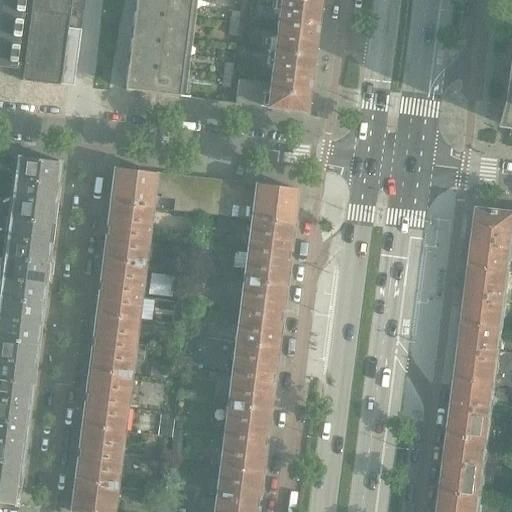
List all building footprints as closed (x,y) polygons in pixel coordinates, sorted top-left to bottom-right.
[(24,0),(2,0),(0,18),(0,67),(15,70),(24,0)] [(67,29),(70,11),(83,13),(85,0),(32,0),(22,82),(74,88),(80,31),(67,29)] [(178,98),(190,0),(135,0),(136,2),(140,2),(139,11),(134,10),(132,28),(137,28),(136,37),(131,36),(129,54),(134,55),(132,63),(128,62),(124,91),(178,98)] [(321,3),(298,0),(280,0),(274,53),(314,58),(321,3)] [(232,12),(230,24),(238,25),(240,13),(232,12)] [(238,25),(230,24),(228,36),(237,37),(238,25)] [(274,53),(270,83),(267,109),(307,114),(314,58),(274,53)] [(225,64),(223,76),(231,77),(233,65),(225,64)] [(231,77),(223,76),(222,88),(230,89),(231,77)] [(235,105),(246,106),(249,82),(238,81),(235,105)] [(260,83),(249,82),(246,106),(256,108),(260,83)] [(268,84),(260,83),(256,108),(267,109),(270,83),(269,83),(268,84)] [(15,158),(13,179),(60,185),(63,164),(15,158)] [(114,169),(110,204),(152,209),(153,194),(156,175),(156,174),(114,169)] [(156,175),(153,194),(161,195),(161,199),(175,200),(178,177),(156,175)] [(175,200),(174,212),(187,213),(192,179),(178,177),(175,200)] [(60,185),(13,179),(10,198),(58,204),(60,185)] [(192,179),(187,213),(200,214),(202,215),(206,180),(192,179)] [(206,180),(202,215),(216,216),(220,182),(206,180)] [(220,182),(216,216),(230,218),(231,206),(234,183),(220,182)] [(255,185),(234,183),(231,206),(245,208),(246,204),(253,205),(255,185)] [(255,185),(253,205),(251,220),(293,225),(297,190),(255,185)] [(58,204),(10,198),(8,218),(55,224),(58,204)] [(152,209),(110,204),(103,259),(144,265),(152,209)] [(507,273),(511,234),(511,215),(481,212),(479,213),(473,264),(472,268),(507,273)] [(55,224),(8,218),(5,239),(53,245),(55,224)] [(293,225),(251,220),(243,281),(285,286),(293,225)] [(53,245),(5,239),(2,259),(50,265),(53,245)] [(50,265),(2,259),(0,277),(0,279),(47,286),(50,265)] [(144,265),(103,259),(96,316),(137,322),(144,265)] [(500,329),(507,273),(472,268),(465,324),(500,329)] [(47,286),(0,279),(0,299),(45,306),(47,286)] [(285,286),(243,281),(235,344),(277,350),(285,286)] [(45,306),(0,299),(0,320),(42,325),(45,306)] [(137,322),(96,316),(89,371),(130,376),(137,322)] [(42,325),(0,320),(0,340),(40,345),(42,325)] [(511,353),(497,351),(500,329),(465,324),(458,380),(493,384),(511,386),(511,353)] [(40,345),(0,340),(0,360),(37,366),(40,345)] [(277,350),(235,344),(227,406),(269,412),(277,350)] [(37,366),(0,360),(0,381),(35,386),(37,366)] [(151,369),(150,379),(164,381),(165,370),(151,369)] [(130,376),(89,371),(82,427),(123,432),(130,376)] [(486,440),(493,384),(458,380),(451,435),(486,440)] [(35,386),(0,381),(0,402),(32,406),(35,386)] [(32,406),(0,402),(0,422),(29,426),(32,406)] [(269,412),(227,406),(219,468),(261,473),(269,412)] [(160,416),(158,428),(174,430),(175,417),(160,416)] [(29,426),(0,422),(0,442),(27,446),(29,426)] [(123,432),(82,427),(74,483),(116,488),(123,432)] [(172,439),(172,444),(183,445),(184,432),(173,431),(172,439)] [(486,440),(451,435),(444,490),(479,495),(486,440)] [(27,446),(0,442),(0,462),(24,466),(27,446)] [(24,466),(0,462),(0,483),(22,486),(24,466)] [(261,473),(219,468),(215,500),(257,505),(261,473)] [(22,486),(0,483),(0,504),(19,507),(22,486)] [(112,511),(116,488),(74,483),(70,511),(112,511)] [(476,511),(479,495),(444,490),(441,511),(476,511)] [(256,511),(257,505),(215,500),(203,498),(200,511),(256,511)]
